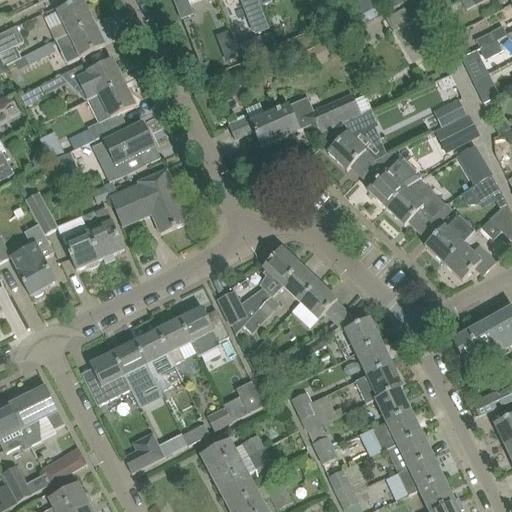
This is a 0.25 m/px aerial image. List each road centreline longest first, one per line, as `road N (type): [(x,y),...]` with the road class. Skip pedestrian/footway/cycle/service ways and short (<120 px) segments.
road 1 (residential): [(243,219),(130,0)]
road 2 (residential): [(42,342),(235,245),(243,219)]
road 3 (residential): [(417,324),(305,229),(243,219)]
road 4 (unclassified): [(508,511),(417,324)]
road 5 (unclassified): [(135,511),(42,342)]
